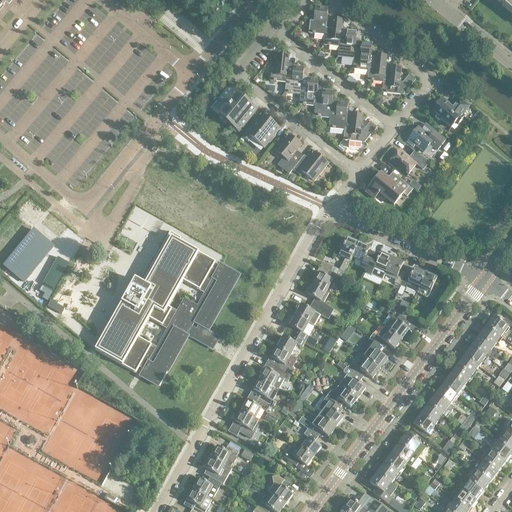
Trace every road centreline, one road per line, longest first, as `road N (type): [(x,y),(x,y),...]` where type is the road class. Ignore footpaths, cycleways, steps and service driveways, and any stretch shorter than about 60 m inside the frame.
road 1 (residential): [(330,209),(157,511)]
road 2 (tertiary): [(310,511),(485,280)]
road 3 (residential): [(395,129),(429,88),(428,78),(328,0)]
road 4 (residential): [(485,280),(330,209)]
road 5 (residential): [(359,174),(237,74)]
road 6 (residential): [(395,129),(274,29)]
